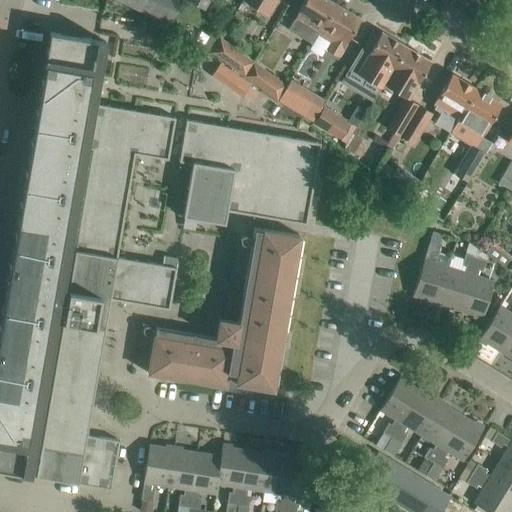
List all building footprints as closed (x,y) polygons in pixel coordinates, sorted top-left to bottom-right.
[(137,0),(134,7),(169,23),(179,0),(137,0)] [(186,0),(202,9),(207,0),(186,0)] [(242,0),(267,15),(276,0),(242,0)] [(318,34),(335,4),(327,0),(304,0),(297,12),(298,12),(288,30),(312,44),(318,34)] [(360,19),(335,4),(318,34),(342,49),(360,19)] [(405,47),(381,32),(379,35),(372,31),(349,69),(363,77),(359,85),(376,95),(383,84),(405,47)] [(175,117),(95,103),(106,42),(49,32),(0,315),(0,469),(111,489),(119,440),(86,434),(109,299),(169,309),(176,267),(117,257),(135,154),(168,160),(175,117)] [(219,39),(211,52),(244,76),(252,62),(219,39)] [(408,99),(430,62),(405,47),(383,84),(405,97),(386,128),(393,132),(384,147),(391,151),(400,136),(418,105),(408,99)] [(278,100),(280,97),(286,86),(252,62),(244,76),(278,100)] [(458,118),(476,89),(451,74),(433,103),(458,118)] [(315,118),(325,100),(290,80),(286,86),(280,97),(315,118)] [(477,129),(483,133),(501,104),(476,89),(458,118),(449,132),(463,140),(471,138),(477,129)] [(431,113),(418,105),(400,136),(413,144),(431,113)] [(345,143),(355,128),(323,108),(313,124),(345,143)] [(191,164),(182,216),(225,224),(227,211),(306,224),(320,143),(186,119),(178,161),(191,164)] [(466,181),(480,159),(467,151),(454,173),(466,181)] [(511,185),(511,161),(498,182),(510,189),(511,185)] [(226,380),(273,388),(299,235),(286,233),(286,232),(254,227),(237,322),(218,318),(215,337),(143,325),(138,349),(144,350),(143,360),(149,361),(147,373),(224,386),(226,380)] [(455,239),(432,232),(412,296),(436,303),(447,266),(435,262),(440,246),(452,250),(455,239)] [(447,266),(436,303),(458,310),(475,257),(478,248),(468,242),(460,270),(447,266)] [(493,244),(485,254),(504,268),(511,258),(493,244)] [(475,257),(458,310),(482,317),(493,281),(480,277),(485,260),(475,257)] [(511,310),(511,313),(499,306),(479,338),(500,351),(511,331),(511,310)] [(511,331),(500,351),(511,358),(511,331)] [(420,390),(399,377),(379,410),(394,419),(391,424),(388,422),(382,432),(383,432),(386,434),(391,438),(420,390)] [(420,390),(391,438),(399,442),(400,443),(409,428),(421,435),(441,402),(420,390)] [(432,462),(461,415),(441,402),(421,435),(432,441),(423,456),(432,462)] [(451,453),(462,460),(482,428),(461,415),(432,462),(442,468),(451,453)] [(490,427),(484,437),(490,441),(496,431),(490,427)] [(505,450),(498,461),(511,469),(511,440),(496,431),(490,441),(505,450)] [(383,432),(375,445),(380,448),(383,451),(391,438),(386,434),(383,432)] [(391,438),(383,451),(392,456),(400,443),(399,442),(391,438)] [(154,484),(167,486),(173,448),(149,444),(140,500),(141,500),(139,511),(148,511),(151,511),(153,502),(152,501),(154,484)] [(221,446),(220,456),(216,484),(217,484),(229,486),(226,503),(225,503),(223,511),(235,511),(237,505),(246,449),(221,446)] [(197,452),(173,448),(167,486),(180,488),(177,505),(188,507),(197,452)] [(250,489),(263,491),(269,453),(246,449),(237,505),(248,506),(250,489)] [(215,494),(217,484),(216,484),(220,456),(197,452),(188,507),(199,509),(201,491),(215,494)] [(284,511),(293,457),(269,453),(263,491),(276,493),(273,511),(284,511)] [(411,511),(438,511),(448,497),(377,453),(360,480),(411,511)] [(317,461),(293,457),(284,511),(295,511),(298,497),(311,499),(317,461)] [(423,460),(417,471),(424,475),(430,465),(423,460)] [(471,472),(511,497),(511,469),(498,461),(490,476),(484,473),(486,469),(477,463),(471,472)] [(430,465),(424,475),(433,481),(442,468),(432,462),(430,465)] [(465,482),(475,488),(478,484),(483,487),(473,503),(488,511),(511,511),(511,497),(471,472),(465,482)]
